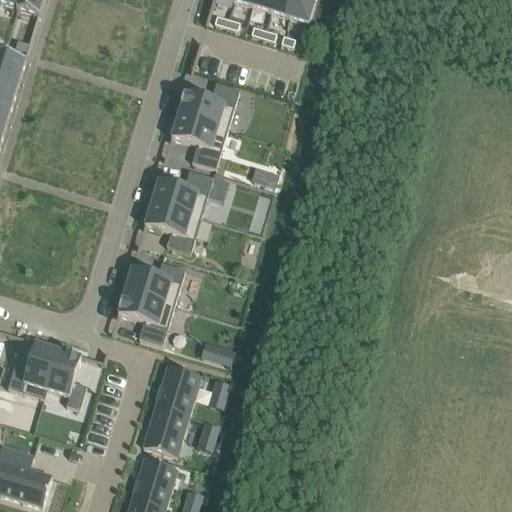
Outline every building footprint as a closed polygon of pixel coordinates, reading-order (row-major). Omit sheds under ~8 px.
[(0,0),(0,7),(17,12),(17,14),(18,14),(21,0),(0,0)] [(21,0),(18,14),(39,21),(45,0),(21,0)] [(235,0),(234,6),(252,12),(255,0),(235,0)] [(255,0),(252,12),(271,17),(276,0),(255,0)] [(276,0),(271,17),(290,23),(296,0),(276,0)] [(296,0),(290,23),(309,29),(317,0),(296,0)] [(217,21),(215,29),(226,32),(228,24),(217,21)] [(228,24),(226,32),(238,35),(240,28),(228,24)] [(254,32),(251,40),(263,43),(266,35),(254,32)] [(266,35),(263,43),(275,47),(277,39),(266,35)] [(284,41),(281,49),(293,52),(295,44),(284,41)] [(18,45),(16,53),(27,56),(29,48),(18,45)] [(0,56),(0,80),(19,86),(26,65),(0,56)] [(0,80),(0,103),(13,107),(19,86),(0,80)] [(186,97),(179,120),(228,135),(240,95),(216,88),(212,104),(186,97)] [(0,103),(0,125),(7,128),(13,107),(0,103)] [(179,120),(172,143),(197,151),(192,167),(216,175),(228,135),(179,120)] [(159,185),(152,208),(201,223),(213,183),(190,176),(185,192),(159,185)] [(152,208),(145,231),(171,239),(167,252),(191,259),(201,223),(152,208)] [(132,273),(125,296),(175,311),(186,275),(162,268),(158,280),(132,273)] [(125,296),(119,319),(144,327),(139,344),(163,351),(175,311),(125,296)] [(15,370),(8,394),(44,404),(59,355),(36,348),(28,374),(15,370)] [(59,355),(44,404),(45,405),(48,395),(70,402),(67,411),(80,415),(87,391),(74,388),(82,362),(59,355)] [(168,371),(156,411),(189,421),(201,381),(168,371)] [(217,386),(212,401),(225,405),(230,390),(217,386)] [(156,411),(144,452),(177,462),(189,421),(156,411)] [(206,429),(198,453),(211,457),(219,433),(206,429)] [(0,499),(42,511),(52,481),(30,474),(34,460),(2,451),(0,457),(0,499)] [(144,465),(132,505),(155,511),(166,511),(178,475),(144,465)]
